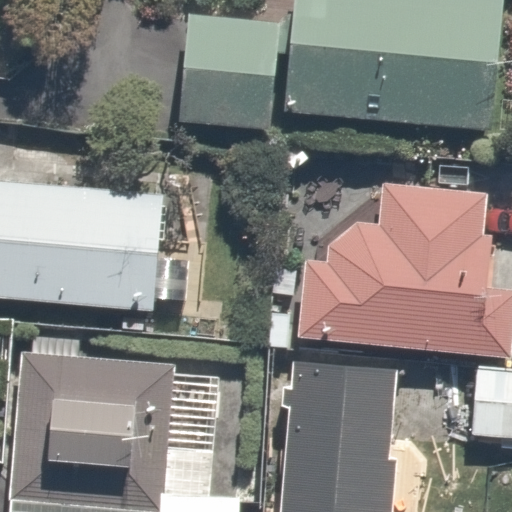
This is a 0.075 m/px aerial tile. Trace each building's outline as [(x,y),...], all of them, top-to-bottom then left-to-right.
[(177,5),(169,103),(486,129),(496,0),(279,0),(279,13),(177,5)] [(0,286),(173,300),(183,182),(0,167),(0,286)] [(485,187),(275,169),(267,262),(299,265),(293,338),(470,353),(511,356),(511,269),(478,267),(485,187)] [(210,483),(221,357),(16,338),(0,511),(234,511),(237,485),(210,483)] [(511,356),(470,353),(464,432),(511,435),(511,356)]
